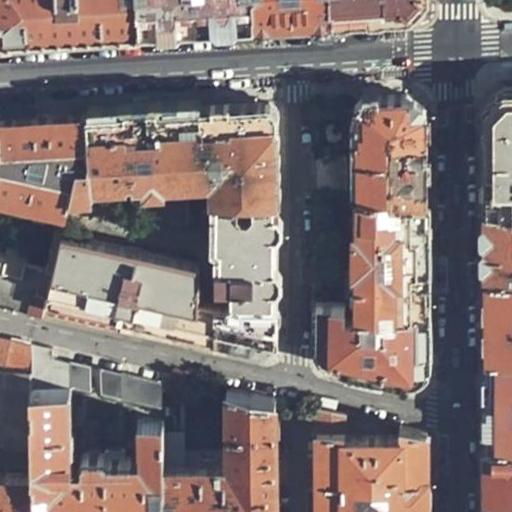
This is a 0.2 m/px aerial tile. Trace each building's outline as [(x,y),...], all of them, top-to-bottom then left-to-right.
[(139,31),(136,0),(0,0),(0,39),(70,35),(139,31)] [(136,0),(139,31),(199,27),(255,24),(253,0),(136,0)] [(293,22),(332,19),(331,0),(253,0),(255,24),(293,22)] [(421,0),(331,0),(332,19),(409,14),(417,5),(421,0)] [(484,107),(484,209),(511,212),(511,86),(506,87),(495,97),(484,107)] [(356,192),(426,201),(426,160),(426,110),(406,93),(359,95),(355,101),(355,192),(356,192)] [(233,103),(191,106),(195,176),(209,175),(212,196),(278,195),(274,107),(268,101),(233,103)] [(138,109),(85,112),(70,193),(90,191),(90,183),(132,180),(132,186),(163,184),(163,178),(195,176),(191,106),(138,109)] [(70,193),(85,112),(41,115),(0,117),(0,193),(67,207),(70,193)] [(317,187),(346,191),(346,156),(343,152),(316,153),(317,187)] [(148,187),(142,212),(188,222),(187,195),(148,187)] [(357,304),(426,321),(426,266),(426,201),(356,192),(354,303),(357,304)] [(277,278),(278,195),(212,196),(211,246),(216,247),(215,284),(231,285),(231,299),(226,303),(215,302),(214,342),(261,352),(276,340),(277,278)] [(484,245),(484,280),(511,279),(511,212),(484,209),(484,245)] [(61,232),(53,269),(46,305),(129,323),(214,342),(215,302),(198,298),(199,262),(61,232)] [(5,258),(0,256),(0,304),(44,314),(46,305),(53,269),(27,262),(29,253),(7,249),(5,258)] [(484,320),(484,358),(511,356),(511,279),(484,280),(484,320)] [(418,375),(426,366),(426,349),(426,321),(357,304),(357,313),(345,313),(345,302),(316,301),(316,343),(319,350),(324,357),(330,361),(347,364),(346,369),(379,377),(381,373),(409,379),(418,375)] [(31,365),(31,342),(8,336),(3,365),(31,365)] [(31,365),(31,370),(32,384),(51,383),(51,357),(51,346),(31,342),(31,365)] [(485,399),(485,441),(511,444),(511,356),(484,358),(485,399)] [(51,357),(51,383),(52,385),(70,384),(70,383),(70,361),(51,357)] [(70,361),(70,383),(92,388),(93,366),(70,361)] [(124,373),(104,369),(103,390),(123,395),(124,373)] [(0,444),(33,444),(32,384),(31,370),(0,370),(0,444)] [(143,378),(124,373),(123,395),(142,399),(143,378)] [(162,381),(143,378),(142,399),(162,404),(162,381)] [(33,471),(33,511),(162,511),(162,466),(162,418),(137,418),(138,455),(124,455),(124,449),(101,449),(102,452),(84,452),(78,458),(78,465),(71,464),(70,384),(52,385),(51,383),(32,384),(33,444),(33,471)] [(162,466),(162,511),(277,511),(275,395),(227,385),(228,464),(162,466)] [(427,511),(427,429),(398,423),(398,433),(345,434),(346,411),(317,405),(316,511),(427,511)] [(485,501),(484,511),(511,511),(511,444),(485,441),(485,501)] [(0,511),(33,511),(33,471),(0,471),(0,511)]
